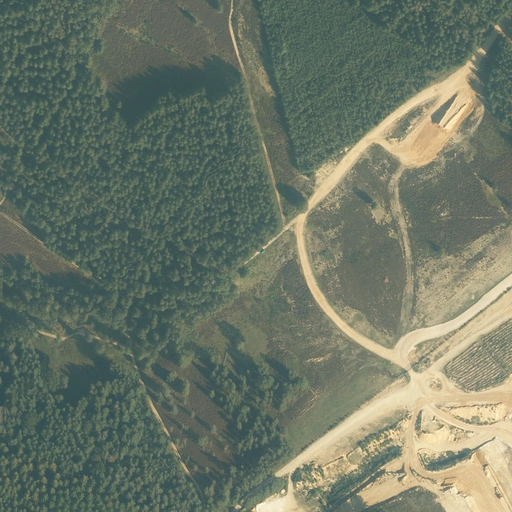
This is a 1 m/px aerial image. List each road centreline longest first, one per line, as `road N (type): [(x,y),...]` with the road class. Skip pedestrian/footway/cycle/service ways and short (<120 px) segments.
road 1 (track): [(511,318),(236,511)]
road 2 (track): [(501,21),(285,228)]
road 3 (track): [(227,271),(34,138),(0,105)]
road 4 (track): [(230,0),(285,228)]
road 5 (track): [(377,133),(399,164),(394,197),(408,271),(392,356)]
road 6 (track): [(298,217),(323,305),(348,332),(408,366)]
road 7 (track): [(129,345),(204,511)]
road 8 (track): [(146,290),(0,196)]
road 9 (track): [(285,228),(196,287),(146,290)]
road 10 (track): [(511,280),(457,323),(407,341),(399,360)]
road 11 (track): [(0,306),(129,345)]
